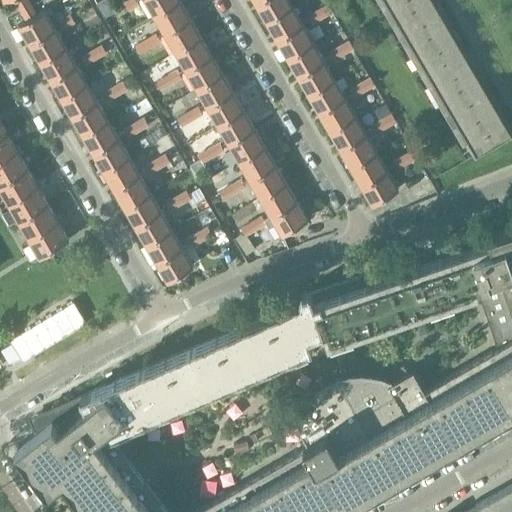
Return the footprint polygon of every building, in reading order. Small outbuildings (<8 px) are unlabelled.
[(110,0),(100,0),(96,2),(105,17),(116,10),(110,0)] [(136,0),(127,0),(124,2),(128,9),(139,3),(136,0)] [(146,0),(154,13),(176,0),(146,0)] [(176,0),(154,13),(165,32),(190,17),(180,0),(176,0)] [(257,0),(255,1),(266,19),(292,4),(289,0),(257,0)] [(511,132),(434,0),(386,0),(476,153),(511,132)] [(33,4),(31,1),(21,7),(27,18),(20,23),(30,41),(56,26),(45,8),(37,12),(33,4)] [(266,19),(277,38),(302,23),(292,4),(266,19)] [(328,4),(318,10),(322,17),(332,11),(328,4)] [(322,17),(318,10),(307,15),(311,22),(322,17)] [(75,20),(71,13),(61,19),(65,26),(75,20)] [(165,32),(175,50),(201,35),(190,17),(165,32)] [(277,38),(287,56),(313,41),(302,23),(277,38)] [(30,41),(41,59),(66,44),(56,26),(30,41)] [(155,32),(145,38),(150,46),(160,40),(155,32)] [(175,50),(186,69),(212,53),(201,35),(175,50)] [(145,38),(135,44),(138,49),(140,52),(150,46),(145,38)] [(349,40),(339,46),(343,53),(353,47),(349,40)] [(287,56),(298,74),(324,59),(313,41),(287,56)] [(96,58),(106,52),(103,47),(102,43),(91,49),(96,58)] [(41,59),(51,78),(77,63),(66,44),(41,59)] [(343,53),(339,46),(329,52),(333,59),(343,53)] [(85,64),(96,58),(91,49),(81,55),(85,64)] [(186,69),(197,87),(222,72),(212,53),(186,69)] [(298,74),(309,93),(334,78),(324,59),(298,74)] [(51,78),(62,96),(87,81),(77,63),(51,78)] [(176,68),(166,74),(171,83),(182,76),(176,68)] [(197,87),(207,105),(233,90),(222,72),(197,87)] [(171,83),(166,74),(155,80),(160,89),(171,83)] [(371,77),(360,83),(364,90),(375,84),(371,77)] [(309,93),(319,111),(345,96),(334,78),(309,93)] [(122,80),(112,86),(117,94),(127,88),(122,80)] [(62,96),(72,115),(98,99),(87,81),(62,96)] [(364,90),(360,83),(350,89),(354,96),(364,90)] [(117,94),(112,86),(102,92),(107,100),(117,94)] [(207,105),(218,123),(244,108),(233,90),(207,105)] [(319,111),(330,130),(356,114),(345,96),(319,111)] [(72,115),(83,133),(109,118),(98,99),(72,115)] [(198,104),(187,110),(192,119),(202,113),(198,104)] [(218,123),(229,142),(254,127),(244,108),(218,123)] [(192,119),(187,110),(177,116),(182,125),(192,119)] [(392,113),(382,119),(386,126),(396,120),(392,113)] [(330,130),(341,148),(366,133),(356,114),(330,130)] [(143,115),(133,122),(138,130),(149,124),(143,115)] [(83,133),(94,151),(119,136),(109,118),(83,133)] [(386,126),(382,119),(371,125),(375,132),(386,126)] [(138,130),(133,122),(123,128),(128,136),(138,130)] [(138,140),(143,147),(167,133),(163,125),(138,140)] [(229,142),(239,160),(265,145),(254,127),(229,142)] [(0,135),(0,182),(28,166),(21,153),(23,151),(19,143),(15,145),(8,131),(0,135)] [(341,148),(351,166),(377,151),(366,133),(341,148)] [(94,151),(104,170),(130,155),(119,136),(94,151)] [(219,141),(209,146),(213,155),(223,150),(219,141)] [(239,160),(250,179),(276,163),(265,145),(239,160)] [(213,155),(209,146),(199,152),(203,161),(213,155)] [(413,149),(403,156),(407,162),(417,156),(413,149)] [(351,166),(362,185),(388,170),(377,151),(351,166)] [(165,152),(155,158),(159,167),(170,161),(165,152)] [(104,170),(115,188),(140,173),(130,155),(104,170)] [(407,162),(403,156),(392,162),(396,168),(407,162)] [(159,167),(155,158),(144,164),(149,173),(159,167)] [(250,179),(261,197),(286,182),(276,163),(250,179)] [(0,182),(0,186),(19,219),(49,202),(41,188),(44,186),(39,178),(36,180),(28,166),(0,182)] [(388,170),(362,185),(373,203),(398,188),(388,170)] [(115,188),(125,206),(151,191),(140,173),(115,188)] [(241,177),(231,183),(236,191),(246,186),(241,177)] [(261,197),(271,215),(297,200),(286,182),(261,197)] [(231,183),(221,188),(223,193),(222,193),(224,198),(236,191),(231,183)] [(185,188),(175,194),(180,203),(191,198),(185,188)] [(125,206),(136,225),(161,210),(151,191),(125,206)] [(180,203),(175,194),(165,200),(170,209),(180,203)] [(297,200),(271,215),(282,233),(308,218),(297,200)] [(49,202),(19,219),(40,255),(70,237),(62,223),(65,222),(60,214),(57,215),(49,202)] [(136,225),(146,243),(172,228),(161,210),(136,225)] [(262,214),(251,220),(256,229),(267,223),(262,214)] [(240,226),(243,232),(245,235),(256,229),(251,220),(240,226)] [(206,225),(196,231),(201,240),(212,234),(206,225)] [(300,299),(89,391),(38,413),(43,424),(16,446),(48,489),(64,477),(90,511),(316,511),(336,501),(341,509),(511,410),(511,226),(489,235),(491,241),(466,250),(465,249),(463,250),(464,251),(326,298),(325,297),(314,301),(312,295),(309,291),(304,291),(301,295),(300,299)] [(146,243),(157,262),(183,246),(172,228),(146,243)] [(201,240),(196,231),(186,236),(191,245),(201,240)] [(183,246),(157,262),(167,280),(193,265),(183,246)] [(318,297),(365,282),(363,275),(315,289),(318,297)] [(74,300),(63,307),(76,328),(87,322),(74,300)] [(63,307),(52,313),(65,335),(76,328),(63,307)] [(52,313),(42,319),(55,341),(65,335),(52,313)] [(42,319),(31,326),(44,347),(55,341),(42,319)] [(31,326),(21,332),(23,336),(34,354),(44,347),(31,326)] [(21,332),(10,339),(23,360),(34,354),(23,336),(21,332)] [(511,483),(489,497),(497,511),(500,511),(511,505),(511,483)] [(497,511),(489,497),(460,511),(497,511)]
